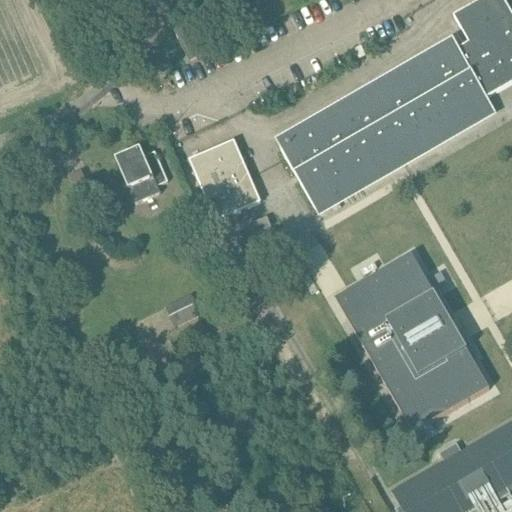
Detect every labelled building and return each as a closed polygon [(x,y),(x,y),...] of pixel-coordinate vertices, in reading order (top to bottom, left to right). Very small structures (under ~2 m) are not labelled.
[(245,0),(234,9),(247,25),(265,10),(258,0),(245,0)] [(511,86),(511,15),(509,10),(502,0),(486,0),(454,18),(469,45),(458,51),(457,50),(281,152),(315,212),(492,110),(487,101),(511,86)] [(175,31),(190,63),(202,58),(187,26),(175,31)] [(234,144),(223,149),(190,164),(216,224),(261,205),(234,144)] [(116,162),(135,207),(161,195),(158,189),(168,185),(155,155),(144,160),(140,151),(116,162)] [(103,221),(115,215),(110,201),(98,207),(103,221)] [(268,219),(251,227),(255,237),(273,229),(268,219)] [(412,258),(336,302),(413,436),(448,416),(490,392),(412,258)] [(441,274),(434,278),(440,289),(447,285),(441,274)] [(166,310),(176,330),(202,317),(197,306),(192,298),(166,310)] [(443,465),(392,495),(401,510),(397,511),(486,511),(511,498),(507,491),(511,488),(511,424),(461,455),(455,446),(438,456),(443,465)]
